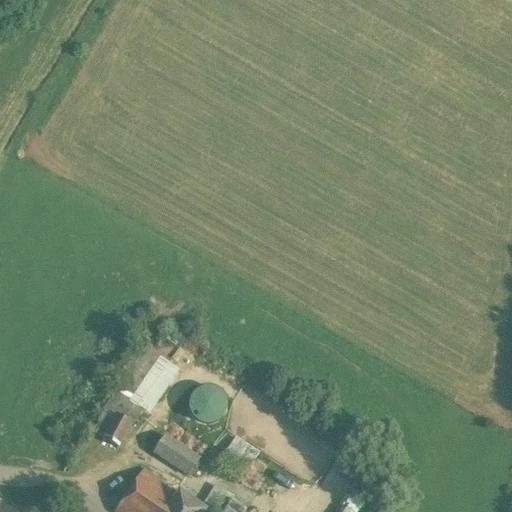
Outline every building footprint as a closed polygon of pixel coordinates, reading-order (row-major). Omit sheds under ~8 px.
[(145,349),(114,393),(148,417),(179,371),(145,349)] [(218,424),(223,389),(195,385),(190,420),(218,424)] [(112,414),(98,436),(115,446),(128,424),(112,414)] [(152,454),(187,478),(199,459),(165,436),(152,454)] [(227,452),(217,468),(237,481),(247,465),(227,452)] [(145,470),(115,511),(203,511),(204,511),(145,470)]
